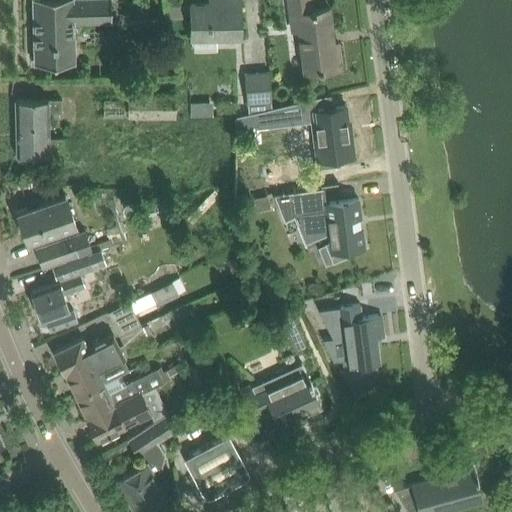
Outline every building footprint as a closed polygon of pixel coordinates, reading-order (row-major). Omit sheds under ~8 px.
[(32,0),(35,62),(75,61),(73,22),(111,21),(110,0),(32,0)] [(191,38),(240,38),(239,0),(217,0),(217,4),(191,4),(191,38)] [(313,9),(312,0),(288,0),(292,29),(298,29),(303,71),(342,66),(339,42),(334,43),(329,7),(313,9)] [(269,71),(244,73),(246,102),(271,100),(269,71)] [(104,100),(104,115),(126,116),(152,116),(175,116),(176,92),(128,91),(128,100),(104,100)] [(247,112),(235,115),(235,126),(258,123),(259,124),(270,122),(275,122),(276,125),(292,123),(292,119),(307,117),(313,117),(314,117),(315,124),(316,129),(320,165),(320,167),(341,165),(340,156),(353,154),(350,131),(348,131),(347,119),(345,106),(332,107),(331,95),(331,93),(272,107),(247,112)] [(16,154),(49,153),(63,153),(62,137),(49,138),(48,111),(62,111),(61,98),(48,98),(15,99),(16,154)] [(271,100),(246,102),(247,112),(272,107),(271,100)] [(258,124),(235,127),(235,143),(260,140),(258,124)] [(324,187),(274,193),(274,195),(284,219),(294,215),(305,242),(315,238),(322,235),(333,261),(350,254),(348,248),(364,246),(362,225),(360,225),(359,217),(361,217),(358,198),(326,203),(324,187)] [(78,233),(77,232),(66,194),(18,211),(28,240),(44,235),(46,242),(35,246),(42,267),(52,264),(52,265),(92,251),(85,230),(78,233)] [(269,206),(267,196),(255,198),(257,209),(269,206)] [(51,328),(60,325),(61,320),(57,310),(68,306),(63,293),(86,286),(81,272),(106,263),(101,248),(92,251),(52,265),(57,279),(31,289),(44,326),(51,328)] [(232,273),(243,268),(237,255),(227,260),(232,273)] [(172,280),(150,290),(155,302),(177,291),(172,280)] [(130,300),(108,311),(113,323),(136,312),(130,300)] [(360,303),(318,309),(332,337),(333,338),(341,338),(344,366),(342,367),(341,367),(352,389),(353,388),(364,383),(375,378),(377,377),(376,365),(378,364),(377,362),(379,362),(377,344),(376,337),(381,336),(384,336),(382,323),(380,314),(378,314),(361,316),(360,304),(360,303)] [(292,313),(278,318),(282,326),(282,327),(283,327),(285,326),(289,324),(295,321),(296,321),(292,313)] [(136,326),(119,334),(128,354),(151,343),(150,340),(141,323),(136,326)] [(297,336),(293,337),(299,350),(307,346),(302,334),(301,334),(297,336)] [(72,341),(54,350),(65,372),(118,346),(113,336),(93,345),(88,348),(82,336),(72,341)] [(118,346),(65,372),(75,394),(104,381),(99,370),(104,367),(124,358),(118,346)] [(252,385),(242,390),(255,418),(271,409),(281,431),(298,423),(294,416),(321,404),(312,385),(313,385),(310,379),(309,380),(308,377),(302,362),(301,363),(252,386),(252,385)] [(201,393),(214,385),(202,364),(192,369),(196,376),(193,378),(201,393)] [(104,381),(75,394),(86,416),(140,390),(140,392),(167,379),(161,365),(123,383),(118,374),(104,381)] [(139,420),(151,414),(140,392),(140,390),(86,416),(97,439),(126,425),(123,421),(136,414),(139,420)] [(135,511),(137,511),(168,494),(155,472),(160,469),(164,451),(158,440),(178,427),(167,412),(128,438),(143,462),(116,478),(135,511)] [(258,439),(264,435),(255,419),(244,426),(250,436),(258,439)] [(208,496),(209,496),(211,495),(247,475),(248,474),(248,473),(248,471),(248,470),(228,432),(183,457),(204,494),(205,495),(206,496),(208,496)] [(413,484),(394,489),(408,511),(440,511),(440,509),(443,508),(458,504),(457,502),(481,496),(478,485),(476,478),(478,478),(477,475),(475,475),(473,466),(430,477),(431,479),(413,484)] [(397,511),(391,501),(380,507),(382,511),(397,511)]
